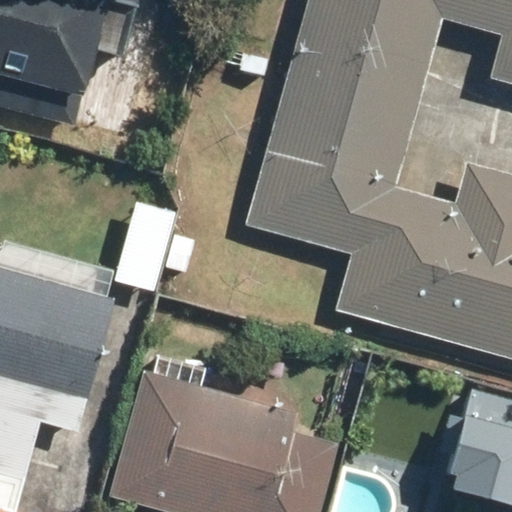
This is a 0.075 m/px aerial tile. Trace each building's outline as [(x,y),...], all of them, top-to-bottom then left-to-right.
[(74,0),(0,0),(0,81),(47,95),(74,0)] [(511,0),(288,0),(233,221),(341,248),(324,315),(511,360),(511,173),(455,160),(446,196),(388,181),(430,13),(483,27),(472,73),(511,82),(511,0)] [(199,240),(178,234),(185,210),(144,198),(121,277),(162,289),(169,267),(190,273),(199,240)] [(0,511),(52,511),(54,506),(20,497),(38,428),(77,438),(127,248),(0,215),(0,511)] [(282,511),(317,403),(140,347),(98,481),(196,511),(282,511)] [(511,415),(474,407),(456,485),(511,497),(511,415)]
